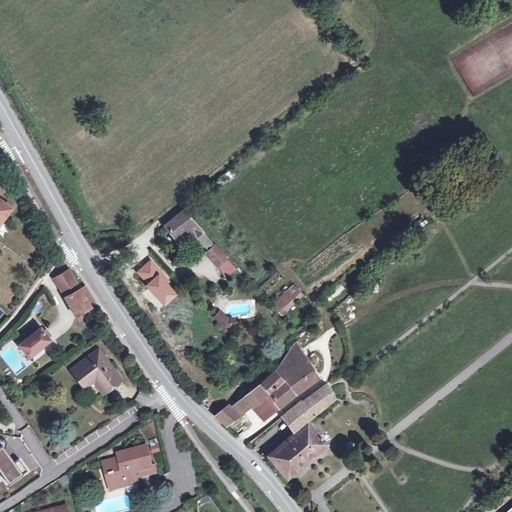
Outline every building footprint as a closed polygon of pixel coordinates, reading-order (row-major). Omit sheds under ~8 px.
[(0,219),(2,217),(4,218),(11,208),(0,199),(0,219)] [(184,210),(165,225),(168,229),(175,237),(187,227),(190,232),(188,233),(193,239),(194,238),(201,246),(206,241),(208,239),(184,210)] [(112,238),(104,243),(109,251),(117,246),(112,238)] [(205,254),(216,266),(225,258),(214,246),(205,254)] [(233,277),(240,284),(245,279),(238,272),(233,277)] [(89,315),(86,310),(95,304),(85,286),(80,289),(76,281),(70,285),(75,292),(64,298),(77,321),(89,315)] [(281,315),(303,294),(293,283),(270,303),(281,315)] [(327,307),(346,290),(340,283),(321,300),(327,307)] [(219,312),(213,319),(225,330),(237,329),(236,319),(228,319),(219,312)] [(29,355),(49,339),(40,328),(37,331),(34,327),(30,329),(33,333),(20,344),(29,355)] [(283,374),(305,359),(294,341),(275,366),(283,374)] [(92,378),(94,381),(104,394),(121,381),(98,350),(81,364),(83,366),(76,372),(85,384),(92,378)] [(305,359),(283,374),(280,376),(274,369),(228,410),(225,406),(215,414),(227,425),(252,405),(263,418),(316,375),(305,359)] [(83,366),(81,364),(71,371),(85,389),(94,381),(92,378),(85,384),(76,372),(83,366)] [(313,397),(303,405),(299,401),(286,411),(298,427),(267,455),(286,476),(324,443),(305,420),(333,396),(327,387),(313,397)] [(140,393),(135,399),(143,406),(148,400),(140,393)] [(7,442),(0,440),(0,470),(9,483),(27,471),(18,459),(14,462),(5,449),(7,442)] [(135,472),(152,467),(147,447),(119,454),(120,458),(105,462),(109,476),(113,475),(117,488),(126,485),(127,487),(138,484),(136,478),(135,472)] [(135,472),(136,478),(156,473),(155,467),(152,467),(135,472)]
